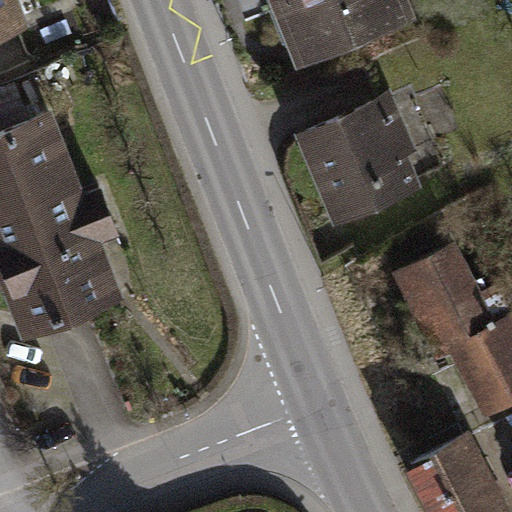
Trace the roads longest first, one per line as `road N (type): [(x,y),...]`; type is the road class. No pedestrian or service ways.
road 1 (tertiary): [(161,0),(320,401)]
road 2 (residential): [(51,511),(320,401)]
road 3 (tertiary): [(320,401),(369,511)]
